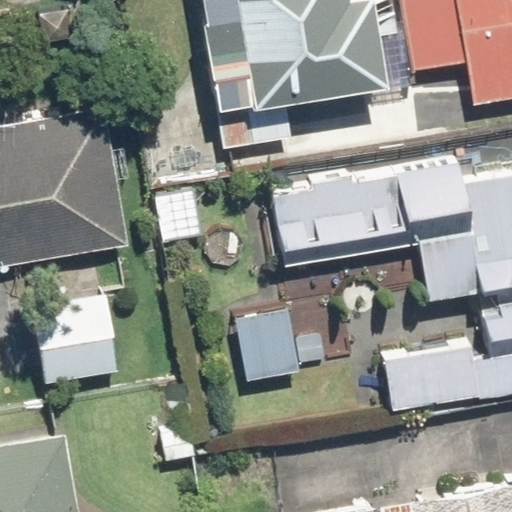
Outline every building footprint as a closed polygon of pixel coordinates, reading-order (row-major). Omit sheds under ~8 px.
[(286,132),(281,99),(363,86),(349,0),(178,0),(196,111),(232,105),(237,139),(286,132)] [(511,90),(511,0),(390,0),(400,64),(455,55),(462,99),(511,90)] [(0,120),(0,261),(112,242),(88,105),(0,120)] [(451,158),(261,188),(272,259),(404,238),(413,295),(511,279),(511,165),(453,174),(451,158)] [(190,183),(142,192),(151,240),(199,231),(190,183)] [(107,369),(94,289),(26,300),(33,342),(25,344),(31,382),(107,369)] [(372,354),(379,408),(511,389),(511,299),(467,306),(471,340),(372,354)] [(289,368),(278,302),(218,312),(229,378),(289,368)] [(185,406),(144,413),(154,469),(195,462),(185,406)] [(70,511),(57,428),(0,438),(0,511),(70,511)] [(511,511),(511,481),(336,511),(511,511)]
